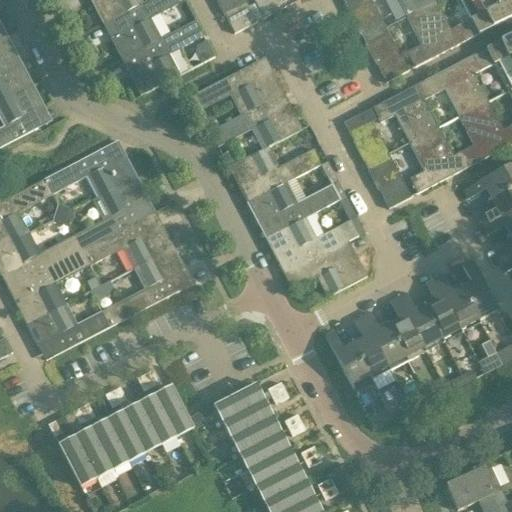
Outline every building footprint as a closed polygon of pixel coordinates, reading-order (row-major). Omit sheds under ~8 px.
[(88,0),(103,27),(110,23),(125,15),(142,6),(138,0),(88,0)] [(182,0),(153,0),(142,6),(125,15),(110,23),(117,37),(110,41),(139,98),(179,77),(168,56),(203,38),(195,22),(160,41),(150,21),(184,3),(182,0)] [(223,17),(224,16),(246,5),(243,0),(233,0),(218,8),(223,17)] [(303,0),(266,0),(255,6),(263,21),(303,0)] [(341,0),(346,9),(362,0),(341,0)] [(369,0),(362,0),(346,9),(350,16),(349,17),(350,19),(373,7),(369,0)] [(395,0),(406,20),(436,5),(433,0),(395,0)] [(456,29),(464,43),(511,18),(511,0),(493,0),(498,7),(495,8),(496,9),(456,29)] [(229,26),(251,15),(246,5),(224,16),(229,26)] [(450,32),(436,5),(406,20),(420,47),(406,55),(414,70),(464,43),(456,29),(450,32)] [(373,7),(350,19),(355,29),(378,16),(373,7)] [(251,15),(229,26),(234,35),(256,24),(251,15)] [(378,16),(355,29),(359,37),(360,36),(361,38),(383,26),(378,16)] [(365,47),(388,35),(383,26),(361,38),(365,45),(364,46),(365,47)] [(370,57),(393,45),(388,35),(365,47),(370,57)] [(511,127),(509,129),(511,135),(511,36),(472,58),(480,74),(511,57),(511,127)] [(375,66),(375,65),(398,54),(393,45),(370,57),(375,66)] [(380,75),(403,64),(398,54),(375,65),(380,75)] [(422,84),(430,100),(443,93),(458,121),(489,105),(474,77),(480,74),(472,58),(422,84)] [(0,103),(33,87),(21,65),(7,72),(0,60),(0,103)] [(403,64),(380,75),(385,85),(407,73),(403,64)] [(242,116),(260,108),(282,96),(271,75),(249,87),(241,72),(190,99),(198,115),(232,97),(242,116)] [(409,147),(438,132),(423,103),(430,100),(422,84),(372,110),(380,126),(394,118),(409,147)] [(33,87),(0,103),(0,123),(2,127),(0,128),(0,149),(37,130),(29,115),(43,107),(33,87)] [(489,105),(458,121),(472,148),(459,155),(466,170),(511,146),(511,135),(509,129),(503,132),(489,105)] [(250,133),(261,152),(266,150),(300,132),(290,111),(267,123),(260,108),(242,116),(208,134),(217,151),(250,133)] [(343,126),(348,136),(371,124),(366,114),(343,126)] [(353,144),(376,133),(371,124),(348,136),(353,144)] [(466,170),(459,155),(452,159),(438,132),(409,147),(423,173),(409,181),(417,196),(466,170)] [(352,144),(357,154),(381,142),(376,133),(353,144),(352,144)] [(362,164),(385,152),(381,142),(357,154),(362,164)] [(44,181),(52,196),(84,180),(95,200),(136,179),(125,158),(109,166),(104,157),(119,150),(116,144),(44,181)] [(266,150),(261,152),(227,170),(238,192),(260,180),(262,184),(254,188),(259,198),(285,186),(319,168),(311,152),(277,170),(266,150)] [(391,161),(385,152),(362,164),(367,173),(391,161)] [(372,183),(396,171),(391,161),(367,173),(372,183)] [(487,203),(511,190),(511,165),(463,192),(468,201),(482,193),(487,203)] [(400,180),(396,171),(372,183),(377,192),(378,192),(400,180)] [(136,179),(95,200),(106,221),(73,238),(81,253),(155,215),(147,201),(136,179)] [(378,192),(383,202),(405,190),(400,180),(378,192)] [(0,249),(28,235),(17,214),(52,196),(44,181),(1,204),(0,204),(0,249)] [(330,188),(330,189),(338,203),(344,200),(336,184),(330,188)] [(296,206),(285,186),(259,198),(245,206),(257,227),(260,225),(268,239),(287,229),(316,215),(338,203),(330,189),(296,206)] [(405,190),(383,202),(388,211),(410,199),(405,190)] [(477,220),(482,229),(511,213),(511,190),(487,203),(492,212),(477,220)] [(279,261),(286,275),(305,265),(324,255),(347,243),(364,235),(345,199),(344,200),(338,203),(349,224),(323,238),(316,223),(317,219),(316,215),(287,229),(268,239),(264,241),(275,263),(279,261)] [(501,229),(506,239),(511,235),(511,213),(482,229),(486,237),(501,229)] [(81,253),(89,268),(122,251),(133,271),(174,250),(163,229),(155,215),(81,253)] [(81,253),(73,238),(38,256),(28,235),(0,249),(0,277),(10,272),(17,286),(81,253)] [(496,256),(501,265),(511,259),(511,235),(506,239),(511,249),(496,256)] [(305,265),(286,275),(283,277),(291,293),(316,280),(326,300),(366,279),(347,243),(324,255),(305,265)] [(174,250),(133,271),(144,292),(100,315),(108,330),(192,286),(189,280),(184,283),(180,274),(184,271),(174,250)] [(26,327),(65,306),(55,286),(89,268),(81,253),(17,286),(11,289),(19,303),(15,306),(26,327)] [(511,259),(501,265),(505,273),(511,269),(511,259)] [(459,287),(479,325),(498,315),(470,262),(461,267),(469,282),(459,287)] [(442,277),(433,281),(461,334),(479,325),(459,287),(450,292),(442,277)] [(424,306),(443,343),(461,334),(433,281),(425,285),(433,301),(424,306)] [(406,295),(397,300),(425,353),(443,343),(424,306),(414,311),(406,295)] [(387,325),(407,363),(425,353),(397,300),(388,305),(396,320),(387,325)] [(108,330),(100,315),(76,327),(65,306),(26,327),(37,348),(60,336),(65,346),(50,354),(53,359),(108,330)] [(389,372),(407,363),(387,325),(377,330),(369,314),(361,319),(389,372)] [(360,339),(351,344),(370,382),(389,372),(361,319),(352,323),(360,339)] [(370,382),(351,344),(342,348),(334,333),(324,338),(353,391),(370,382)] [(0,352),(9,348),(4,340),(0,341),(0,352)] [(477,377),(511,360),(511,344),(470,364),(477,377)] [(0,360),(12,354),(9,348),(0,352),(0,360)] [(143,376),(150,390),(158,386),(151,373),(143,376)] [(143,394),(150,390),(143,376),(136,380),(143,394)] [(270,399),(284,392),(280,384),(267,391),(270,399)] [(213,409),(222,425),(260,405),(252,390),(256,388),(255,387),(213,409)] [(144,456),(160,448),(140,409),(133,413),(127,402),(126,403),(119,389),(111,393),(118,407),(124,417),(144,456)] [(156,401),(176,440),(193,431),(171,389),(170,389),(172,393),(156,401)] [(284,392),(270,399),(274,406),(288,399),(284,392)] [(111,410),(118,407),(111,393),(104,397),(111,410)] [(160,448),(176,440),(156,401),(140,409),(160,448)] [(222,425),(230,441),(269,421),(260,405),(222,425)] [(79,410),(86,423),(94,419),(87,406),(79,410)] [(86,423),(79,410),(72,414),(79,427),(86,423)] [(368,420),(373,430),(391,421),(386,411),(368,420)] [(287,431),(300,424),(296,416),(283,423),(287,431)] [(128,465),(144,456),(124,417),(108,426),(128,465)] [(230,441),(238,457),(277,437),(269,421),(230,441)] [(81,490),(96,481),(76,442),(68,447),(55,423),(48,426),(81,490)] [(300,424),(287,431),(291,438),(304,431),(300,424)] [(112,473),(128,465),(108,426),(92,434),(112,473)] [(96,481),(112,473),(92,434),(76,442),(96,481)] [(238,457),(247,473),(285,453),(277,437),(238,457)] [(304,463),(317,456),(313,448),(300,455),(304,463)] [(247,473),(255,489),(294,469),(285,453),(247,473)] [(317,456),(304,463),(308,470),(321,463),(317,456)] [(255,489),(263,505),(302,485),(294,469),(255,489)] [(480,511),(492,511),(507,505),(490,470),(472,478),(469,471),(453,478),(456,485),(446,490),(456,511),(457,511),(477,503),(480,511)] [(320,495),(333,488),(329,480),(316,487),(320,495)] [(263,505),(266,511),(289,511),(310,501),(302,485),(263,505)] [(333,488),(320,495),(324,502),(337,495),(333,488)] [(289,511),(315,511),(310,501),(289,511)]
